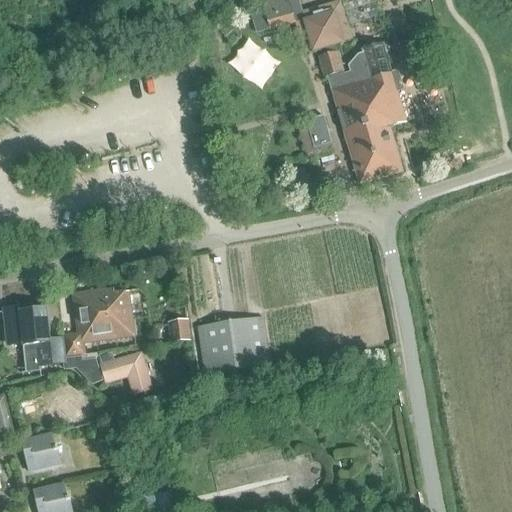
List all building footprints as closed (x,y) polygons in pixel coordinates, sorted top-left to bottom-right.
[(263,10),(251,14),(257,34),(269,30),(269,32),(295,24),(293,16),(288,0),(281,0),(262,6),(263,10)] [(328,77),(342,72),(337,53),(333,54),(331,47),(352,41),(340,2),(337,3),(336,0),(318,0),(320,4),(331,1),(332,5),(302,13),(314,52),(320,50),(322,57),(318,58),(324,78),(326,78),(328,77)] [(328,77),(326,78),(337,114),(345,141),(346,141),(359,185),(402,173),(389,129),(406,124),(396,93),(401,91),(399,82),(393,83),(383,47),(384,46),(383,44),(361,51),(361,53),(362,53),(362,54),(357,55),(347,67),(349,74),(343,76),(342,72),(328,77)] [(324,122),(299,129),(308,160),(333,153),(324,122)] [(85,346),(133,341),(127,293),(113,295),(112,291),(73,296),(78,334),(62,335),(65,359),(81,358),(82,362),(98,360),(97,354),(86,356),(85,346)] [(22,346),(37,345),(39,369),(64,367),(62,342),(51,342),(46,310),(21,312),(20,308),(5,309),(8,344),(22,343),(22,346)] [(223,374),(254,372),(253,368),(271,365),(263,319),(246,322),(198,330),(203,376),(196,377),(197,387),(224,384),(223,374)] [(168,325),(171,344),(191,342),(188,323),(168,325)] [(102,366),(107,385),(128,378),(134,397),(152,391),(142,355),(102,366)] [(81,358),(65,359),(66,370),(78,369),(95,387),(105,383),(98,360),(82,362),(81,358)] [(50,401),(74,424),(82,416),(89,422),(95,416),(88,410),(90,408),(65,385),(50,401)] [(0,396),(0,438),(1,442),(14,438),(4,396),(0,396)] [(103,405),(97,411),(105,418),(111,412),(103,405)] [(21,444),(28,474),(60,467),(57,453),(58,453),(57,450),(54,451),(51,437),(21,444)] [(11,447),(0,449),(0,457),(1,459),(13,456),(11,447)] [(33,494),(37,511),(71,511),(69,503),(69,500),(66,500),(63,487),(33,494)] [(172,511),(168,494),(145,499),(147,511),(172,511)]
